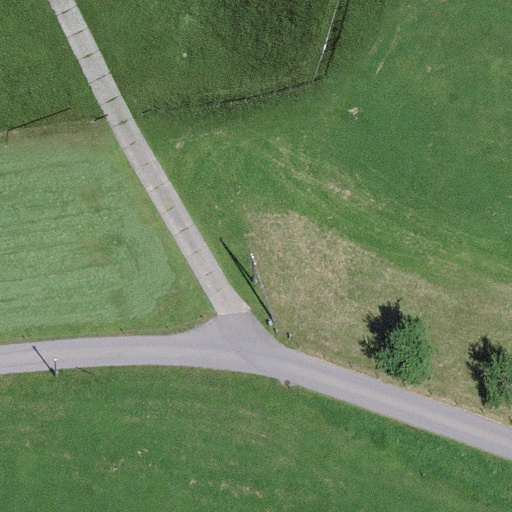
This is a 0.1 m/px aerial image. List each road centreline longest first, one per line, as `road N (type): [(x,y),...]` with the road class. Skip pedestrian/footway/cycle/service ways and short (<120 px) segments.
road 1 (track): [(511,447),(255,356),(119,351),(0,364)]
road 2 (track): [(61,0),(255,356)]
